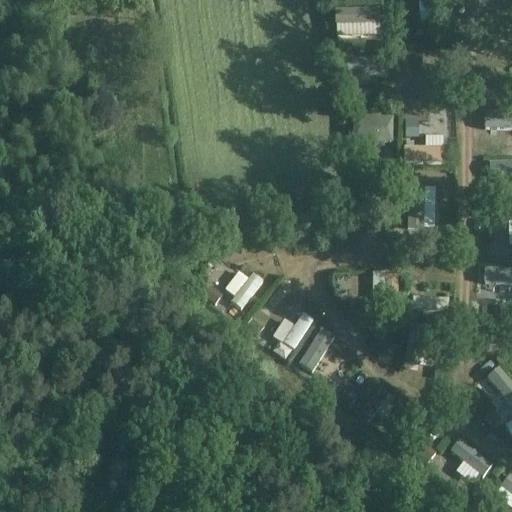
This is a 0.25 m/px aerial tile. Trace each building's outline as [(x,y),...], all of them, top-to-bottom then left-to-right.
[(370,64),(343,69),(346,84),(373,79),(370,64)] [(354,110),(352,135),(386,137),(387,112),(354,110)] [(440,138),(441,124),(426,123),(425,153),(431,153),(432,138),(440,138)] [(398,138),(398,155),(423,154),(423,137),(398,138)] [(511,151),(491,151),(490,170),(511,170),(511,151)] [(410,220),(437,216),(432,176),(405,179),(410,220)] [(225,280),(236,289),(226,303),(241,314),(269,276),(253,264),(250,269),(240,261),(225,280)] [(449,301),(450,289),(413,287),(412,300),(449,301)] [(315,311),(293,298),(270,339),(293,352),(315,311)] [(318,318),(299,357),(317,366),(336,327),(318,318)] [(511,372),(501,362),(486,376),(511,401),(511,372)] [(357,398),(365,387),(342,372),(334,383),(357,398)] [(511,429),(511,409),(503,415),(511,429)] [(464,451),(456,462),(475,476),(493,452),(461,429),(452,442),(464,451)]
